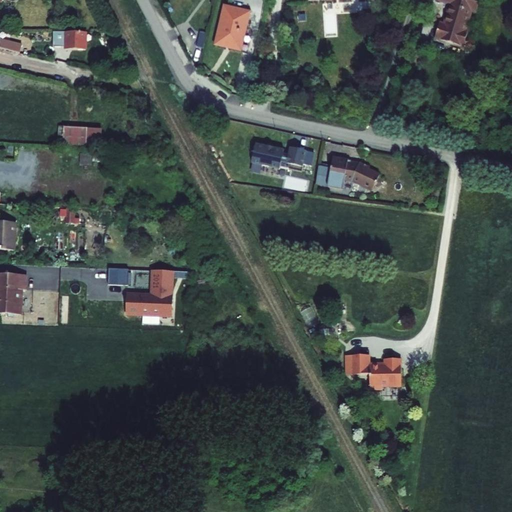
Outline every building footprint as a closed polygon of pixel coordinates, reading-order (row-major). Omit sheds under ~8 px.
[(437,0),(451,4),(445,24),(440,23),(435,39),(464,48),(470,27),(468,26),(473,12),(477,13),(481,0),(437,0)] [(225,7),(216,44),(240,50),(248,20),(243,19),(245,11),(225,7)] [(200,32),(197,47),(204,49),(207,34),(200,32)] [(86,33),(53,33),(53,48),(66,48),(72,48),(72,50),(86,50),(86,33)] [(0,48),(19,53),(21,46),(0,40),(0,48)] [(87,129),(59,127),(58,145),(86,146),(87,129)] [(87,129),(86,146),(101,147),(102,129),(87,129)] [(280,167),(289,169),(290,165),(303,167),(306,151),(289,148),(288,155),(283,154),(284,150),(274,148),(270,145),(266,146),(256,144),(252,163),(280,169),(280,167)] [(94,154),(83,154),(83,162),(97,162),(97,171),(102,171),(102,157),(94,157),(94,154)] [(373,190),(380,175),(369,170),(370,168),(360,163),(359,165),(350,164),(351,161),(333,158),(331,166),(320,164),(316,185),(343,190),(345,181),(352,182),(370,191),(373,190)] [(45,205),(57,205),(57,193),(45,193),(45,205)] [(66,223),(74,224),(75,209),(67,208),(66,223)] [(0,250),(15,251),(17,223),(0,222),(0,250)] [(111,284),(129,284),(129,268),(112,268),(111,284)] [(152,292),(129,292),(129,315),(176,316),(177,270),(153,269),(152,292)] [(22,290),(24,290),(24,283),(15,283),(15,275),(0,274),(0,314),(21,315),(22,290)] [(27,276),(15,275),(15,283),(24,283),(24,290),(26,291),(27,276)] [(382,388),(401,387),(401,360),(385,360),(385,366),(370,365),(370,356),(352,356),(352,375),(370,375),(370,390),(382,390),(382,388)]
